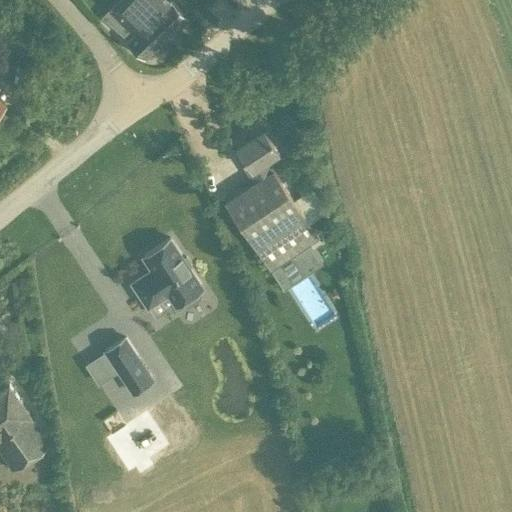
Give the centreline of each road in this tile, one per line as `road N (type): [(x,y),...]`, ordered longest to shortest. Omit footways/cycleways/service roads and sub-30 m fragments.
road 1 (unclassified): [(0,221),(148,102)]
road 2 (unclassified): [(148,102),(271,0)]
road 3 (unclassified): [(148,102),(55,0)]
